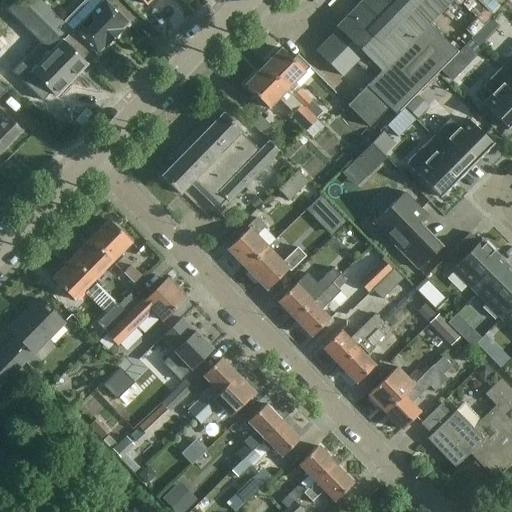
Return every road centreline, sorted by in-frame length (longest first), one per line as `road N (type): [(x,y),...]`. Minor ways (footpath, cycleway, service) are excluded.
road 1 (residential): [(437,511),(95,154)]
road 2 (tertiary): [(95,154),(244,0)]
road 3 (tertiary): [(0,248),(95,154)]
